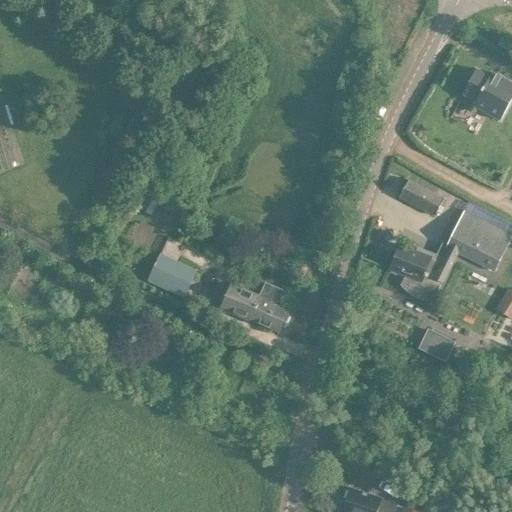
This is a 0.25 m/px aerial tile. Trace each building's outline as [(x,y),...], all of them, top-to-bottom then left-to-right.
[(500,34),(496,43),(506,48),(510,40),(500,34)] [(474,99),(472,103),(498,118),(511,93),(511,82),(490,70),(488,75),(474,67),(461,92),(474,99)] [(398,196),(433,214),(443,196),(408,178),(398,196)] [(492,269),(511,232),(463,208),(444,246),(446,246),(441,257),(429,251),(428,254),(400,241),(389,267),(405,275),(401,283),(403,286),(407,288),(411,291),(415,294),(419,295),(424,297),(429,297),(438,280),(441,282),(456,251),(492,269)] [(146,279),(182,296),(195,269),(158,253),(146,279)] [(287,312),(289,309),(274,303),(280,288),(265,281),(259,294),(230,281),(219,306),(250,319),(250,318),(279,331),(283,322),(286,321),(288,315),(287,312)] [(511,315),(511,288),(508,286),(496,307),(511,316),(511,315)] [(381,496),(349,486),(339,511),(375,511),(376,509),(385,511),(392,511),(396,502),(381,496)] [(461,511),(462,511),(426,492),(421,511),(420,511),(461,511)]
